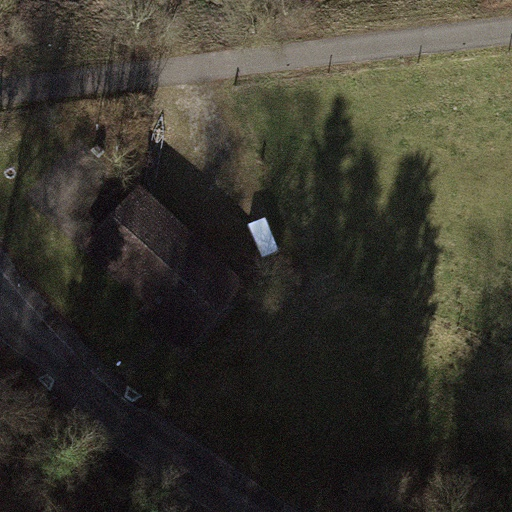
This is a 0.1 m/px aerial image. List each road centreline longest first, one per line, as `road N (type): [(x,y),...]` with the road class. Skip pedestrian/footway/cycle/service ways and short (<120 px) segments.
road 1 (track): [(0,96),(511,39)]
road 2 (residential): [(0,295),(118,425),(257,511)]
